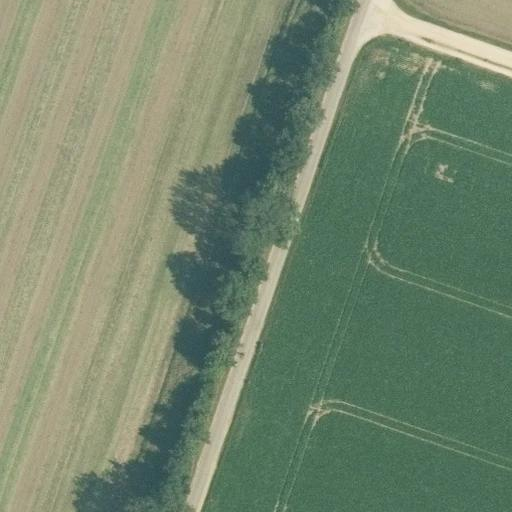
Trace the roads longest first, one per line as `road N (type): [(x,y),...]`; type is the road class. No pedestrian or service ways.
road 1 (track): [(371,0),(197,511)]
road 2 (track): [(511,61),(367,10)]
